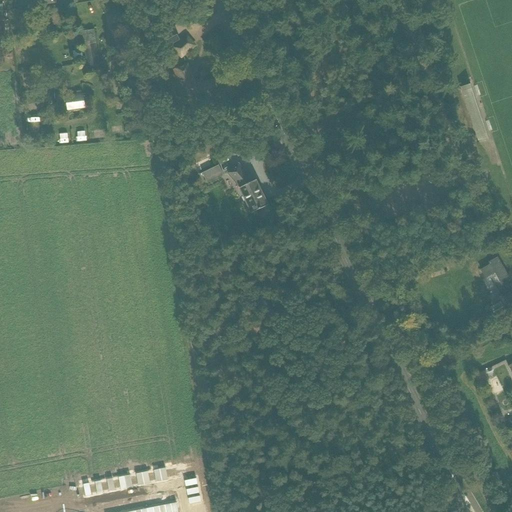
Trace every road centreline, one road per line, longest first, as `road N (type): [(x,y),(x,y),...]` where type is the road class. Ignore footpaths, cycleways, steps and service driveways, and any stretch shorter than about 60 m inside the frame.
road 1 (track): [(131,7),(217,511)]
road 2 (tertiary): [(405,383),(219,0)]
road 3 (residential): [(405,383),(511,322)]
